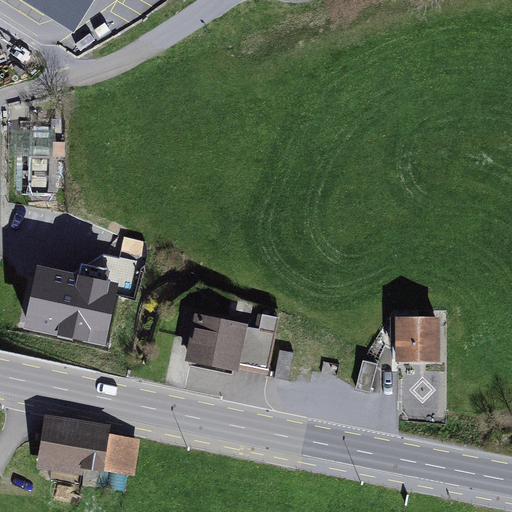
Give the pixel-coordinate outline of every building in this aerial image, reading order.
[(31,0),(74,27),(90,0),(31,0)] [(121,276),(37,257),(22,323),(106,342),(121,276)] [(186,357),(238,367),(247,321),(248,320),(195,310),(186,357)] [(247,321),(238,367),(268,373),(279,315),(262,312),(260,324),(247,321)] [(396,357),(441,357),(440,312),(396,312),(396,357)] [(295,352),(279,349),(274,377),(289,380),(295,352)] [(378,362),(363,358),(355,387),(371,390),(378,362)] [(46,413),(36,466),(84,475),(85,466),(135,475),(142,436),(109,430),(110,424),(46,413)]
